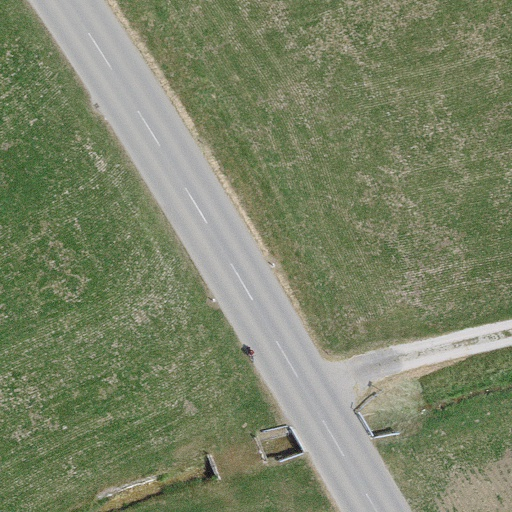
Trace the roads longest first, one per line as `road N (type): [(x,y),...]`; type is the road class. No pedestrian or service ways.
road 1 (tertiary): [(66,0),(376,511)]
road 2 (track): [(308,393),(394,361),(511,335)]
